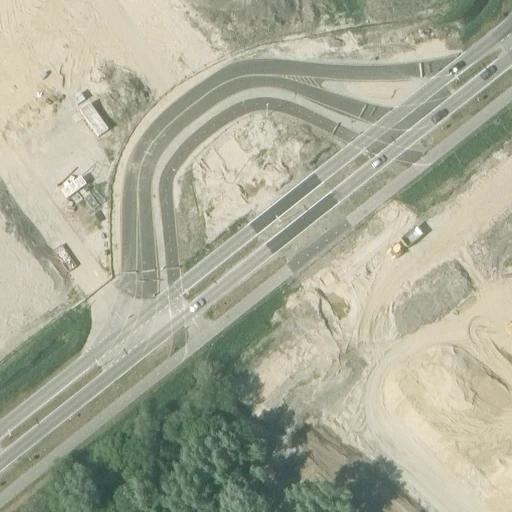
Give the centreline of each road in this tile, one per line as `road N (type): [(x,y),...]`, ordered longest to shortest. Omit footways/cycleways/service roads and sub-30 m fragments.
road 1 (tertiary): [(0,466),(77,404),(230,328),(317,262)]
road 2 (tertiary): [(291,232),(0,429)]
road 3 (unclassified): [(106,0),(291,232)]
road 4 (tertiary): [(511,36),(291,232)]
road 5 (tertiary): [(317,262),(511,75)]
road 6 (track): [(160,362),(0,161)]
